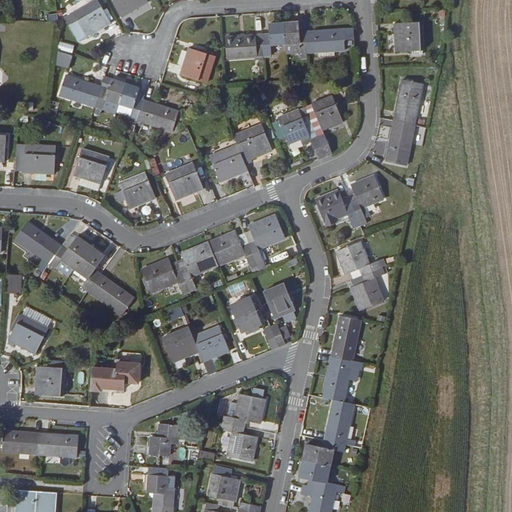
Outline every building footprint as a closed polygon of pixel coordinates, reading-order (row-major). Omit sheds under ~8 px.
[(94,0),(65,17),(77,38),(85,34),(86,36),(110,22),(97,0),(94,0)] [(111,0),(121,16),(147,0),(146,0),(111,0)] [(395,23),(396,51),(423,49),(421,21),(395,23)] [(116,22),(105,29),(111,38),(122,30),(116,22)] [(307,52),(306,32),(299,32),(299,22),(283,23),(285,44),(300,43),(300,52),(307,52)] [(285,44),(283,23),(268,24),(268,34),(262,35),(264,55),(270,54),(269,45),(285,44)] [(354,38),(353,28),(343,29),(344,39),(354,38)] [(344,49),(344,39),(343,29),(306,32),(307,52),(344,49)] [(264,55),(262,35),(221,38),(222,58),(264,55)] [(355,49),(355,38),(354,38),(344,39),(344,49),(355,49)] [(188,49),(179,75),(205,84),(214,57),(188,49)] [(69,69),(72,55),(58,51),(54,66),(69,69)] [(95,107),(100,88),(61,75),(55,94),(95,107)] [(107,90),(109,80),(103,78),(100,88),(107,90)] [(118,104),(124,85),(109,80),(107,90),(100,88),(95,107),(101,109),(104,100),(118,104)] [(413,124),(421,85),(401,81),(393,120),(413,124)] [(136,99),(139,90),(124,85),(118,104),(133,109),(130,118),(136,120),(142,101),(136,99)] [(311,103),(321,128),(342,120),(332,94),(311,103)] [(172,131),(178,112),(142,101),(136,120),(172,131)] [(232,103),(224,106),(229,119),(238,116),(232,103)] [(278,117),(287,142),(308,134),(298,108),(278,117)] [(179,130),(185,124),(186,123),(178,120),(175,128),(179,130)] [(405,163),(413,124),(393,120),(385,159),(405,163)] [(272,150),(261,123),(233,135),(237,144),(244,161),(272,150)] [(414,129),(414,145),(422,145),(423,130),(414,129)] [(332,152),(324,134),(317,136),(325,155),(332,152)] [(325,155),(317,136),(311,139),(318,157),(325,155)] [(24,144),(22,171),(53,173),(55,146),(24,144)] [(244,161),(237,144),(209,155),(219,181),(247,170),(244,161)] [(100,182),(108,156),(82,147),(74,173),(81,176),(88,178),(100,182)] [(195,165),(203,188),(209,186),(201,163),(195,165)] [(165,175),(176,201),(204,190),(193,164),(165,175)] [(156,198),(146,173),(120,184),(123,191),(127,201),(130,208),(156,198)] [(383,197),(374,175),(351,184),(355,192),(357,198),(350,201),(358,220),(365,217),(365,218),(368,216),(364,205),(383,197)] [(86,185),(88,178),(81,176),(78,183),(86,185)] [(98,189),(100,182),(88,178),(86,185),(98,189)] [(358,220),(350,201),(344,203),(342,197),(339,189),(315,199),(324,221),(348,212),(352,222),(358,220)] [(127,201),(123,191),(117,193),(121,203),(127,201)] [(357,198),(355,192),(348,195),(350,201),(357,198)] [(350,201),(348,195),(342,197),(344,203),(350,201)] [(181,200),(182,206),(196,202),(195,196),(181,200)] [(165,215),(170,211),(162,198),(157,201),(165,215)] [(285,237),(276,214),(249,225),(251,230),(255,240),(248,242),(256,262),(263,260),(259,248),(285,237)] [(61,247),(27,222),(15,239),(44,260),(38,269),(43,273),(50,263),(61,247)] [(255,240),(251,230),(244,233),(248,242),(255,240)] [(256,262),(248,242),(242,245),(238,235),(236,231),(208,242),(218,264),(245,253),(250,265),(256,262)] [(248,242),(244,233),(238,235),(242,245),(248,242)] [(67,251),(75,239),(70,235),(61,247),(67,251)] [(74,269),(91,247),(77,237),(75,239),(67,251),(61,247),(50,263),(55,267),(61,259),(74,269)] [(370,264),(360,241),(337,250),(347,274),(361,268),(364,274),(382,266),(380,260),(370,264)] [(218,264),(208,242),(182,253),(184,258),(187,267),(181,270),(189,290),(196,287),(191,275),(218,264)] [(95,270),(105,257),(91,247),(74,269),(88,279),(83,287),(88,291),(101,274),(95,270)] [(189,290),(181,270),(174,272),(170,263),(168,258),(142,269),(151,292),(178,281),(182,292),(189,290)] [(187,267),(184,258),(177,261),(181,270),(187,267)] [(181,270),(177,261),(170,263),(174,272),(181,270)] [(384,300),(375,277),(385,273),(382,266),(364,274),(366,280),(353,286),(352,286),(361,309),(384,300)] [(20,292),(21,275),(5,274),(4,291),(20,292)] [(134,298),(101,274),(88,291),(122,315),(134,298)] [(353,286),(366,280),(364,274),(351,279),(353,286)] [(231,297),(253,291),(250,281),(228,286),(231,297)] [(284,282),(264,291),(274,316),(295,308),(284,282)] [(230,304),(241,330),(261,322),(250,296),(230,304)] [(167,312),(170,322),(184,317),(180,308),(167,312)] [(21,312),(8,337),(35,351),(48,326),(21,312)] [(353,360),(362,319),(343,315),(334,356),(353,360)] [(284,339),(277,321),(269,324),(277,342),(284,339)] [(277,342),(269,324),(263,327),(271,345),(277,342)] [(229,351),(219,326),(193,336),(199,351),(203,361),(229,351)] [(199,351),(193,336),(189,327),(163,337),(174,362),(199,351)] [(352,368),(353,360),(334,356),(325,397),(334,399),(344,401),(349,378),(352,368)] [(362,370),(363,362),(353,360),(352,368),(360,370),(362,370)] [(38,366),(36,392),(63,394),(65,367),(63,367),(64,362),(50,361),(50,366),(38,366)] [(139,383),(141,363),(118,361),(117,368),(92,366),(90,390),(101,391),(101,388),(124,389),(125,382),(139,383)] [(358,380),(360,370),(352,368),(349,378),(358,380)] [(260,423),(265,398),(241,393),(239,404),(236,418),(229,416),(225,416),(224,423),(244,427),(245,420),(260,423)] [(346,444),(354,403),(344,401),(334,399),(325,440),(346,444)] [(236,418),(239,404),(232,402),(229,416),(236,418)] [(252,461),(258,436),(243,433),(244,427),(224,423),(222,428),(233,431),(228,456),(252,461)] [(152,436),(151,454),(170,456),(171,443),(179,443),(180,425),(161,424),(159,437),(152,436)] [(4,431),(3,452),(40,454),(42,434),(4,431)] [(79,437),(42,434),(40,454),(77,457),(79,437)] [(331,466),(335,449),(344,451),(346,444),(325,440),(324,447),(308,443),(304,460),(331,466)] [(177,461),(185,462),(186,448),(177,448),(177,461)] [(204,452),(203,459),(214,462),(215,454),(204,452)] [(328,482),(331,466),(304,460),(301,476),(309,478),(318,479),(316,487),(336,491),(338,484),(328,482)] [(172,511),(175,489),(168,488),(169,475),(169,468),(150,467),(148,492),(155,492),(153,511),(172,511)] [(212,473),(208,495),(235,500),(240,479),(212,473)] [(175,489),(176,476),(169,475),(168,488),(175,489)] [(316,487),(318,479),(309,478),(308,485),(316,487)] [(314,495),(316,487),(308,485),(306,493),(314,495)] [(331,511),(336,491),(316,487),(314,495),(310,511),(331,511)] [(17,489),(15,511),(55,511),(57,492),(17,489)] [(254,511),(258,511),(260,506),(240,502),(239,509),(254,511)]
